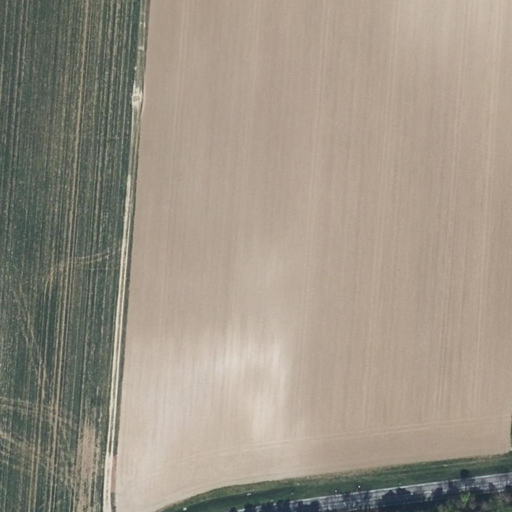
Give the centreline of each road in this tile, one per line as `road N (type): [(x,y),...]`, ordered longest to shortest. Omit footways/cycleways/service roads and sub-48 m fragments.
road 1 (track): [(142,0),(107,511)]
road 2 (primary): [(313,511),(511,483)]
